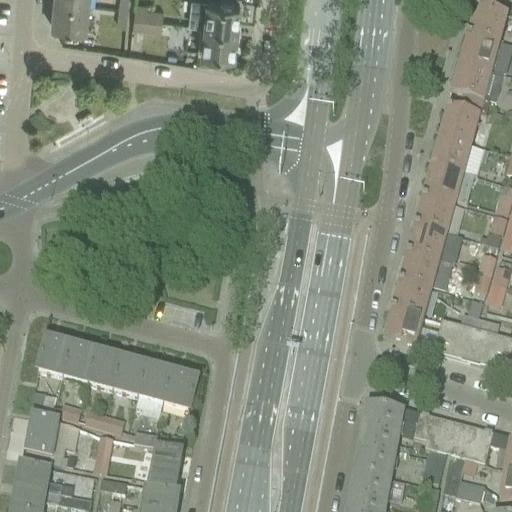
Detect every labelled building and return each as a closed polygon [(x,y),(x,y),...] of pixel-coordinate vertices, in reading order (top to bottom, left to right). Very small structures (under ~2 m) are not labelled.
[(128,12),(129,0),(120,0),(119,11),(128,12)] [(193,0),(191,25),(201,26),(236,30),(239,5),(233,4),(233,2),(224,1),(223,3),(199,0),(193,0)] [(86,31),(89,7),(54,3),(51,27),(86,31)] [(147,13),(148,9),(148,5),(138,4),(136,18),(146,20),(147,13)] [(163,22),(165,11),(148,9),(147,13),(146,20),(163,22)] [(126,27),(128,12),(119,11),(118,26),(126,27)] [(497,51),(505,22),(473,13),(465,42),(497,51)] [(162,32),(163,22),(146,20),(136,18),(134,28),(162,32)] [(233,55),(236,30),(201,26),(200,33),(198,51),(218,53),(217,56),(227,57),(227,54),(233,55)] [(497,51),(465,42),(457,70),(501,83),(502,83),(510,55),(497,51)] [(462,102),(487,109),(494,111),(501,83),(457,70),(449,99),(462,102)] [(457,118),(476,123),(483,125),(487,109),(462,102),(457,118)] [(445,115),(437,143),(469,152),(476,123),(457,118),(445,115)] [(461,180),(468,153),(470,153),(470,152),(437,143),(429,171),(461,180)] [(452,211),(461,180),(429,171),(421,202),(413,230),(445,239),(452,211)] [(500,202),(495,220),(506,223),(511,205),(500,202)] [(489,242),(500,245),(505,227),(494,224),(489,242)] [(437,269),(445,239),(413,230),(405,260),(437,269)] [(511,257),(511,238),(506,236),(501,254),(511,257)] [(429,297),(437,269),(405,260),(397,288),(429,297)] [(494,266),(483,263),(478,280),(489,283),(494,266)] [(509,278),(495,274),(490,293),(504,297),(509,278)] [(484,302),(489,283),(478,280),(473,299),(484,302)] [(421,325),(429,297),(397,288),(389,316),(421,325)] [(499,314),(504,297),(490,293),(485,310),(499,314)] [(416,345),(421,325),(389,316),(381,345),(432,359),(433,355),(434,350),(416,345)] [(477,338),(480,327),(462,322),(459,333),(477,338)] [(477,338),(459,333),(440,327),(439,330),(434,350),(433,355),(469,365),(477,338)] [(495,343),(498,332),(480,327),(477,338),(495,343)] [(507,370),(511,353),(511,347),(495,343),(477,338),(469,365),(506,375),(507,370)] [(43,343),(34,379),(192,417),(201,381),(43,343)] [(390,487),(400,430),(416,434),(419,426),(420,422),(403,418),(403,419),(365,413),(365,414),(367,414),(364,428),(363,428),(353,481),(390,487)] [(84,431),(121,439),(124,425),(88,417),(84,431)] [(25,462),(55,464),(58,422),(27,420),(25,462)] [(445,464),(453,435),(419,426),(416,434),(413,447),(426,451),(424,458),(428,459),(443,463),(445,464)] [(482,473),(487,453),(489,445),(456,436),(448,464),(452,465),(476,472),(482,473)] [(77,461),(74,474),(105,481),(114,445),(94,440),(88,464),(77,461)] [(511,481),(511,449),(510,449),(509,450),(506,449),(507,446),(490,441),(489,445),(487,453),(508,459),(504,480),(511,481)] [(139,511),(176,511),(185,455),(149,450),(139,511)] [(439,477),(443,463),(428,459),(424,473),(439,477)] [(452,465),(448,483),(459,486),(460,482),(472,486),(476,472),(452,465)] [(16,468),(8,511),(44,511),(50,473),(16,468)] [(435,491),(439,477),(424,473),(420,487),(435,491)] [(511,509),(511,481),(504,480),(499,507),(511,509)] [(385,511),(390,487),(353,481),(351,495),(352,495),(349,511),(385,511)] [(454,505),(458,490),(459,486),(448,483),(442,502),(454,505)] [(483,497),(458,490),(454,505),(479,511),(483,497)] [(436,496),(425,495),(423,509),(434,511),(436,496)]
